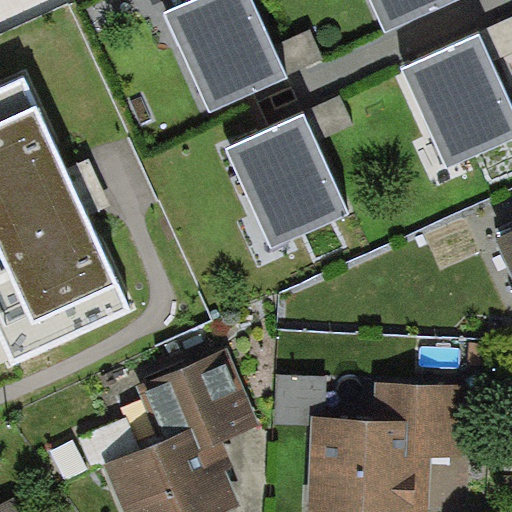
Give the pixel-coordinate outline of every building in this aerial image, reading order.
[(250,0),(204,0),(165,18),(210,117),(287,82),(250,0)] [(464,1),(462,0),(369,0),(386,36),(464,1)] [(511,142),(511,107),(480,38),(403,73),(448,172),(511,142)] [(130,317),(25,87),(0,97),(0,342),(13,370),(130,317)] [(349,220),(306,120),(228,153),(271,253),(349,220)] [(511,237),(497,245),(511,276),(511,237)] [(162,445),(105,469),(123,511),(233,511),(242,508),(226,472),(235,468),(224,444),(262,429),(228,349),(138,387),(162,445)] [(375,384),(374,424),(407,425),(406,460),(431,460),(463,461),(466,387),(375,384)] [(312,420),(307,511),(427,511),(431,460),(406,460),(407,425),(374,424),(312,420)] [(0,511),(19,511),(13,500),(0,506),(0,511)]
